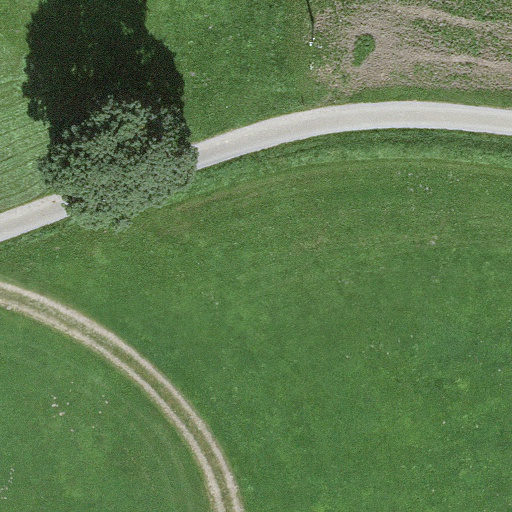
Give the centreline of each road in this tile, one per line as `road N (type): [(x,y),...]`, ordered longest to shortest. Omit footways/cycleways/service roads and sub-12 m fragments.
road 1 (track): [(0,288),(41,302),(185,407),(224,487),(225,511)]
road 2 (track): [(184,161),(288,126),(362,115),(511,120)]
road 3 (unclassified): [(0,226),(184,161)]
